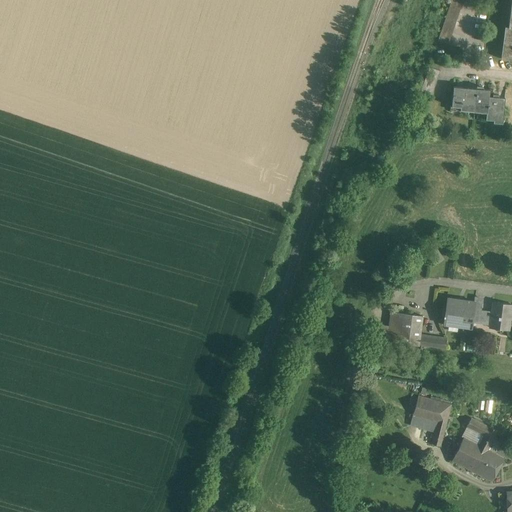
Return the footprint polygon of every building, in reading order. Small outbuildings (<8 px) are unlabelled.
[(452,0),(439,39),(449,43),(464,0),(452,0)] [(501,59),(511,60),(511,27),(508,27),(505,26),(501,59)] [(434,92),(441,69),(430,66),(423,88),(434,92)] [(452,107),(475,109),(477,86),(454,84),(452,107)] [(489,87),(477,86),(475,109),(488,110),(489,96),(489,87)] [(504,97),(489,96),(488,110),(487,118),(503,119),(504,97)] [(511,304),(494,303),(494,312),(483,311),(484,297),(479,297),(479,300),(450,297),(448,322),(493,326),(492,327),(511,329),(511,304)] [(379,341),(449,349),(451,337),(425,334),(428,316),(393,312),(392,325),(381,324),(379,341)] [(445,434),(454,404),(422,395),(413,425),(445,434)] [(456,462),(495,483),(508,459),(491,450),(501,432),(475,418),(471,427),(486,435),(481,444),(469,438),(456,462)]
